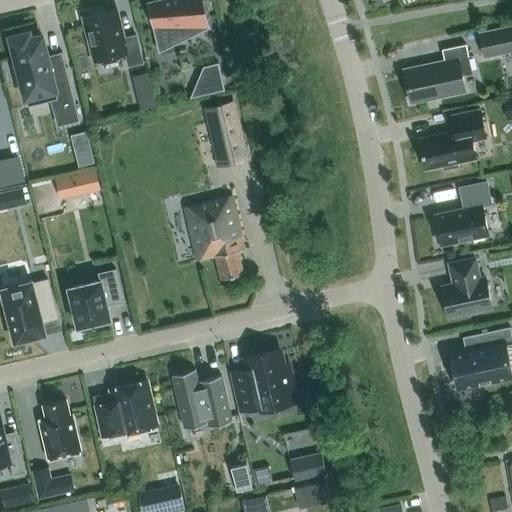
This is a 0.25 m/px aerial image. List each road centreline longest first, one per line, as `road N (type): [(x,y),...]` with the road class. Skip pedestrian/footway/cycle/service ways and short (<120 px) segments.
road 1 (residential): [(388,287),(0,378)]
road 2 (residential): [(388,287),(379,186),(331,0)]
road 3 (residential): [(443,511),(388,287)]
